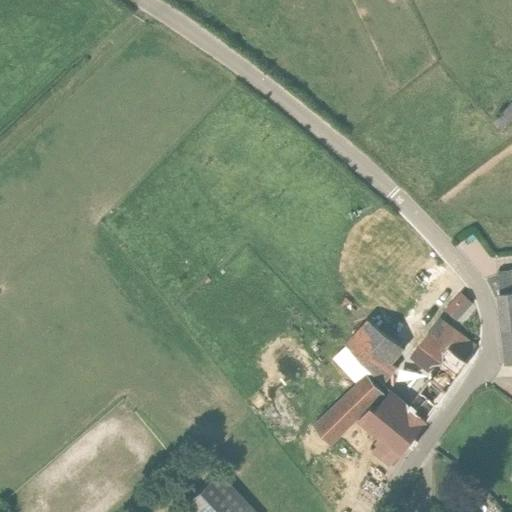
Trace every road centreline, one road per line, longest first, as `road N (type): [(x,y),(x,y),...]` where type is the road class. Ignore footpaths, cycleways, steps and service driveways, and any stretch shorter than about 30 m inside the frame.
road 1 (unclassified): [(478,368),(490,343),(481,291),(411,211),(274,91),(143,0)]
road 2 (residential): [(380,511),(478,368)]
